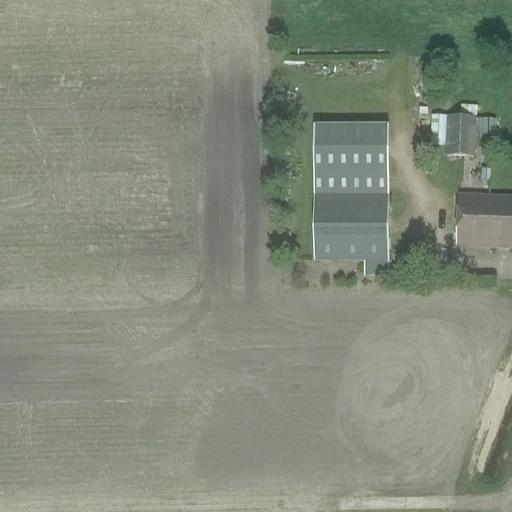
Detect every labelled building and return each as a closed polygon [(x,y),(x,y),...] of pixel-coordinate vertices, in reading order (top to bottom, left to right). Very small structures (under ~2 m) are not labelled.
[(445,149),(446,120),(428,120),(427,130),(432,130),(431,148),(445,149)] [(474,161),(475,121),(446,120),(445,149),(445,160),(474,161)] [(496,134),(496,122),(483,121),(483,133),(496,134)] [(386,281),(388,128),(316,127),(313,267),(362,268),(362,280),(386,281)] [(511,201),(458,199),(456,250),(511,251),(511,201)]
